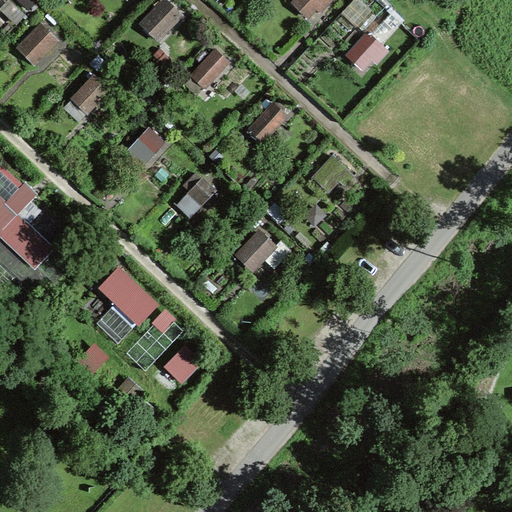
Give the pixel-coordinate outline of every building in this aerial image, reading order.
[(296,0),(294,3),(307,16),(317,5),(321,9),(330,0),(296,0)] [(165,1),(153,13),(168,28),(180,15),(165,1)] [(153,13),(144,22),(159,37),(168,28),(153,13)] [(41,26),(29,38),(43,52),(55,40),(41,26)] [(369,33),(359,44),(372,57),(376,61),(387,50),(369,33)] [(410,33),(402,42),(409,49),(417,40),(410,33)] [(29,38),(20,47),(35,61),(43,52),(29,38)] [(372,57),(359,44),(349,55),(362,68),(372,57)] [(216,49),(202,64),(215,76),(229,61),(216,49)] [(202,64),(192,75),(205,87),(215,76),(202,64)] [(95,75),(77,93),(91,107),(108,89),(95,75)] [(77,93),(65,106),(79,119),(91,107),(77,93)] [(274,102),(258,119),(271,131),(287,114),(274,102)] [(258,119),(250,129),(263,141),(271,131),(258,119)] [(150,128),(140,138),(140,139),(154,153),(164,143),(150,128)] [(154,153),(140,139),(130,149),(144,163),(154,153)] [(216,150),(211,156),(217,162),(223,156),(216,150)] [(333,156),(323,166),(337,181),(340,178),(345,183),(353,175),(333,156)] [(337,181),(323,166),(314,175),(328,190),(337,181)] [(190,190),(188,193),(201,205),(216,190),(197,172),(185,185),(190,190)] [(201,205),(188,193),(178,203),(191,216),(201,205)] [(0,196),(0,231),(36,266),(53,247),(0,196)] [(260,231),(248,243),(263,258),(275,246),(260,231)] [(248,243),(238,253),(253,268),(263,258),(248,243)] [(157,304),(119,268),(101,287),(139,322),(157,304)] [(185,348),(168,365),(182,379),(200,362),(185,348)] [(126,382),(117,391),(128,402),(137,393),(126,382)]
